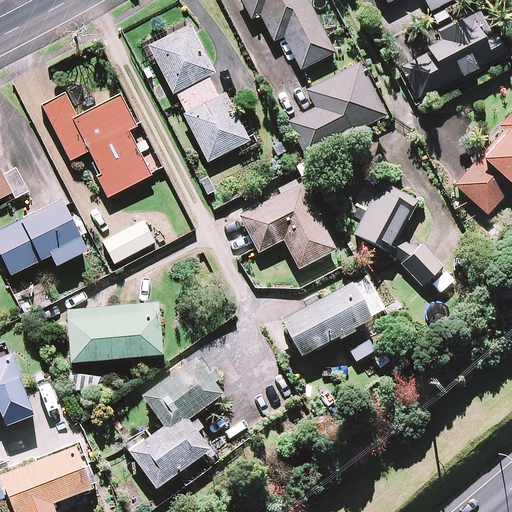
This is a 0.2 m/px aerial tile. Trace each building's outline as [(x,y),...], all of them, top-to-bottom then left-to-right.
[(332,57),(303,0),(238,0),(251,25),(260,20),(273,45),(283,40),(300,73),(332,57)] [(382,0),(387,8),(401,0),(421,0),(430,15),(456,1),(455,0),(382,0)] [(505,61),(481,17),(437,41),(439,45),(422,55),(424,59),(401,72),(418,103),(456,82),(458,87),(505,61)] [(240,127),(237,128),(222,98),(218,100),(207,79),(213,76),(189,29),(148,50),(173,99),(176,97),(185,116),(182,118),(207,166),(249,144),(240,127)] [(385,118),(358,68),(307,95),(316,111),(291,125),(308,158),(385,118)] [(135,131),(119,100),(77,122),(65,98),(42,110),(70,164),(89,155),(100,178),(96,180),(107,201),(150,179),(127,135),(135,131)] [(486,219),(511,191),(511,117),(498,132),(504,138),(455,189),(486,219)] [(16,170),(2,178),(16,201),(30,193),(16,170)] [(0,202),(10,198),(0,177),(0,202)] [(298,273),(334,254),(303,194),(300,196),(293,184),(275,193),(278,199),(238,220),(257,257),(282,244),(298,273)] [(385,258),(404,222),(408,225),(418,206),(414,203),(382,186),(353,240),(385,258)] [(85,258),(59,207),(0,236),(0,259),(10,280),(50,260),(56,273),(85,258)] [(153,246),(142,225),(103,245),(114,267),(153,246)] [(400,244),(388,259),(399,266),(420,289),(442,268),(420,245),(413,251),(400,244)] [(280,324),(299,363),(337,344),(338,346),(353,338),(352,336),(368,328),(366,324),(382,316),(366,282),(280,324)] [(161,360),(156,310),(66,318),(70,368),(161,360)] [(0,347),(0,420),(4,432),(32,421),(4,345),(0,347)] [(197,438),(202,434),(195,424),(190,428),(187,424),(222,400),(196,364),(141,403),(161,431),(128,455),(155,493),(209,455),(197,438)] [(98,381),(99,378),(98,377),(64,375),(64,376),(64,379),(64,382),(65,385),(66,387),(68,390),(70,392),(73,393),(76,395),(79,395),(82,395),(85,395),(88,394),(90,393),(93,391),(95,389),(97,386),(98,384),(98,381)] [(39,511),(91,492),(76,452),(0,480),(12,511),(39,511)]
